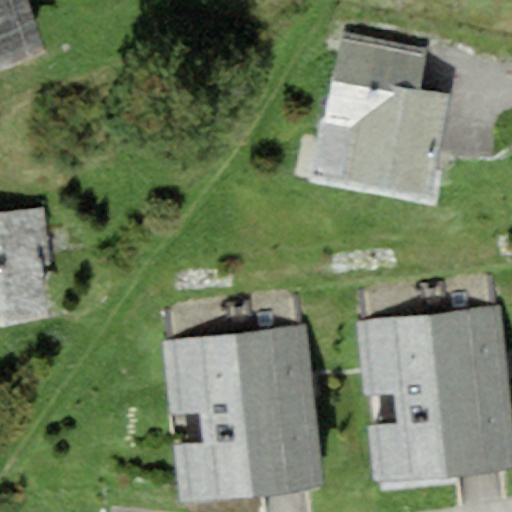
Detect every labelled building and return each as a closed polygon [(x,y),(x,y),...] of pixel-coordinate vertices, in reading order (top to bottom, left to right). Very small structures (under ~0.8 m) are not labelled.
[(35,0),(0,0),(0,57),(50,40),(35,0)] [(334,118),(366,124),(356,175),(439,190),(457,92),(430,87),(436,55),(348,39),(334,118)] [(0,216),(0,320),(57,313),(44,211),(0,216)] [(511,457),(511,426),(500,308),(364,322),(379,471),(511,457)] [(324,473),(307,325),(163,341),(180,489),(324,473)]
